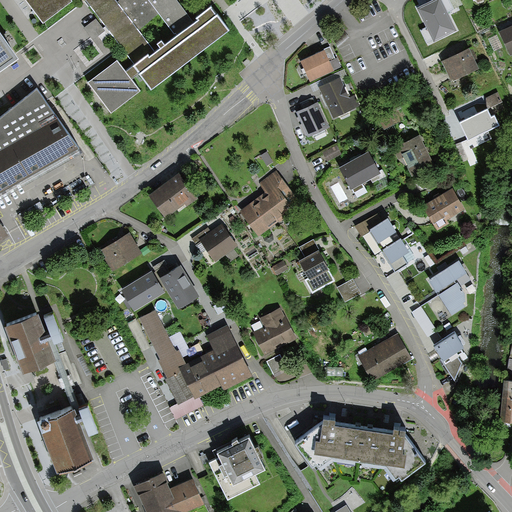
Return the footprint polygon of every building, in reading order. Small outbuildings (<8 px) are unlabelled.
[(24,0),(42,22),(70,0),(83,0),(107,31),(133,64),(125,70),(116,58),(85,83),(109,114),(140,90),(131,79),(139,73),(150,88),(229,28),(210,4),(191,18),(177,0),(24,0)] [(434,0),(417,8),(434,42),(457,31),(448,12),(441,0),(434,0)] [(441,0),(448,12),(454,9),(449,0),(441,0)] [(271,24),(285,14),(275,1),(262,11),(271,24)] [(511,24),(499,31),(511,55),(511,54),(511,24)] [(0,66),(15,56),(0,33),(0,66)] [(491,38),(497,50),(505,47),(499,35),(491,38)] [(438,50),(450,44),(447,38),(435,44),(438,50)] [(324,49),(324,51),(329,61),(335,59),(330,47),(324,49)] [(468,48),(442,62),(452,82),(478,68),(468,48)] [(324,51),(301,61),(310,82),(342,67),(337,58),(335,59),(329,61),(324,51)] [(340,77),(319,87),(334,117),(360,105),(355,95),(349,98),(340,77)] [(0,192),(80,146),(38,87),(0,117),(0,192)] [(486,106),(488,110),(503,102),(498,92),(487,98),(486,106)] [(301,103),(304,109),(315,104),(312,97),(301,103)] [(297,112),(308,137),(329,127),(318,103),(315,104),(304,109),(297,112)] [(488,110),(460,123),(468,140),(499,126),(495,116),(492,118),(488,110)] [(420,136),(393,148),(399,160),(404,157),(413,176),(434,167),(420,136)] [(329,160),(343,153),(340,146),(326,153),(329,160)] [(267,152),(261,156),(267,166),(274,162),(267,152)] [(368,152),(340,168),(352,190),(353,189),(355,192),(363,187),(362,184),(370,179),(372,183),(381,178),(378,174),(380,173),(368,152)] [(266,193),(240,211),(258,237),(302,205),(277,170),(259,183),(266,193)] [(148,194),(164,216),(183,202),(186,206),(197,198),(178,172),(148,194)] [(452,188),(423,207),(438,231),(450,223),(448,220),(465,209),(452,188)] [(365,223),(396,271),(408,264),(401,253),(408,249),(401,238),(394,242),(388,233),(395,229),(388,218),(382,222),(377,215),(365,223)] [(0,221),(0,239),(8,235),(2,224),(0,221)] [(210,232),(199,240),(207,251),(215,262),(237,246),(221,224),(210,232)] [(199,240),(210,232),(207,227),(191,239),(202,254),(207,251),(199,240)] [(100,250),(112,272),(140,254),(129,233),(100,250)] [(300,247),(306,257),(318,250),(319,250),(313,239),(300,247)] [(306,257),(299,261),(309,279),(305,281),(312,293),(335,281),(318,250),(306,257)] [(458,259),(430,279),(438,290),(466,270),(458,259)] [(273,267),(272,268),(275,275),(277,274),(277,275),(288,270),(283,260),(273,266),(273,267)] [(180,266),(160,279),(179,308),(199,295),(180,266)] [(459,277),(467,288),(476,281),(469,271),(459,277)] [(165,292),(152,272),(122,290),(135,310),(165,292)] [(353,279),(337,288),(345,302),(361,293),(353,279)] [(457,282),(440,293),(452,311),(463,304),(463,292),(457,282)] [(430,336),(439,330),(424,305),(415,311),(430,336)] [(267,327),(255,333),(266,352),(295,336),(280,308),(262,318),(267,327)] [(170,336),(156,309),(139,318),(159,359),(158,360),(168,379),(182,371),(180,367),(186,364),(183,357),(192,353),(180,331),(170,336)] [(22,371),(55,359),(37,313),(5,325),(22,371)] [(52,315),(44,319),(55,345),(63,342),(52,315)] [(186,364),(180,367),(182,371),(195,396),(196,399),(200,397),(221,387),(223,391),(252,377),(227,325),(205,337),(213,350),(186,364)] [(455,331),(435,345),(444,358),(442,359),(455,377),(462,360),(455,351),(465,344),(455,331)] [(396,334),(359,356),(373,380),(410,358),(396,334)] [(269,361),(275,374),(287,368),(280,356),(269,361)] [(195,396),(182,371),(168,379),(165,380),(177,403),(178,405),(195,396)] [(511,422),(511,381),(504,381),(501,422),(511,422)] [(176,419),(204,405),(200,397),(196,399),(195,396),(178,405),(177,403),(170,407),(176,419)] [(73,412),(71,407),(35,421),(56,475),(94,460),(75,411),(73,412)] [(88,408),(79,411),(90,436),(98,433),(88,408)] [(334,418),(322,416),(293,441),(316,470),(332,458),(383,465),(396,478),(420,458),(406,437),(407,429),(394,427),(393,434),(334,426),(334,418)] [(220,457),(209,462),(227,499),(260,483),(254,472),(264,467),(248,436),(217,451),(220,457)] [(165,471),(133,485),(144,511),(184,511),(204,503),(193,479),(173,487),(165,471)]
